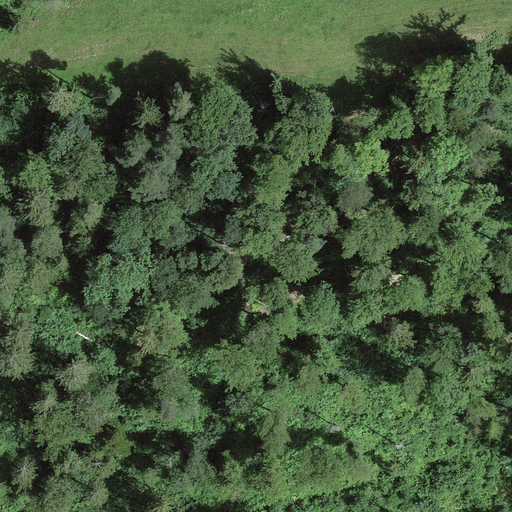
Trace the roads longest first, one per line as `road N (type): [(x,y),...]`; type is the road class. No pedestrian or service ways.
road 1 (track): [(511,444),(403,481),(248,511)]
road 2 (track): [(0,83),(115,42),(167,0)]
